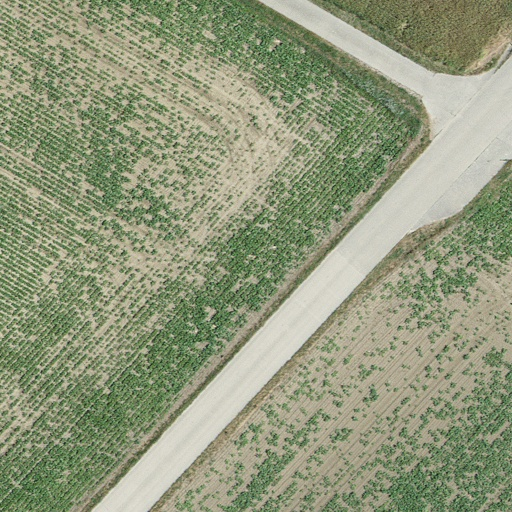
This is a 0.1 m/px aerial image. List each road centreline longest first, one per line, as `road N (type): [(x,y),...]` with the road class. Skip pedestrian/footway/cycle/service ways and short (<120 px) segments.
road 1 (track): [(511,97),(128,511)]
road 2 (track): [(294,0),(511,126)]
